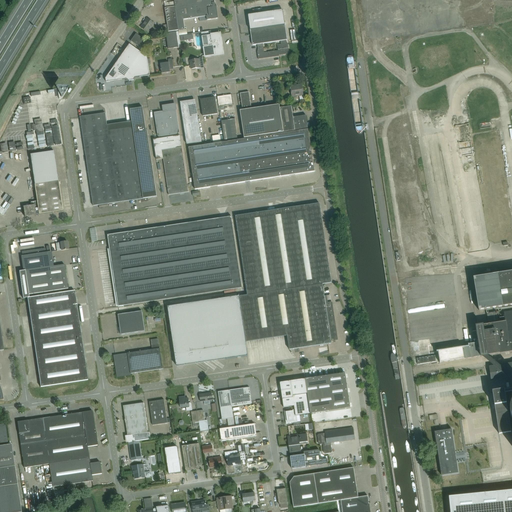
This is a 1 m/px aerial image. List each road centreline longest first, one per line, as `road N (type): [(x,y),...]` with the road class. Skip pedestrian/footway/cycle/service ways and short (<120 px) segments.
road 1 (unclassified): [(427,511),(351,0)]
road 2 (unclassified): [(119,496),(269,475),(275,460),(260,372)]
road 3 (unclassified): [(79,226),(323,190)]
road 4 (unclassified): [(24,404),(2,239),(79,226)]
road 5 (unclassified): [(65,105),(242,77)]
road 6 (unclassified): [(357,357),(339,299),(323,190)]
road 7 (unclassified): [(103,393),(79,226)]
road 8 (unclassified): [(103,393),(260,372)]
road 9 (unclassified): [(382,511),(357,357)]
road 10 (unclassified): [(141,0),(65,105)]
road 11 (unclassified): [(323,190),(308,66)]
road 12 (unclassified): [(79,226),(65,105)]
